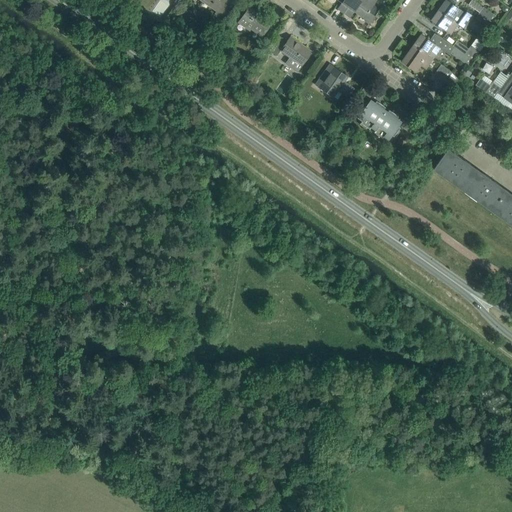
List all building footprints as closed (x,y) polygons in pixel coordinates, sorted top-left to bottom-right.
[(223,20),(231,9),(223,3),(225,0),(205,0),(211,4),(210,6),(217,11),(214,14),(223,20)] [(344,13),(352,0),(339,0),(342,2),(337,8),(344,13)] [(375,2),(376,0),(352,0),(344,13),(350,17),(355,11),(367,20),(366,21),(369,23),(381,7),(375,2)] [(446,0),(447,0),(440,10),(458,23),(465,28),(473,16),(466,11),(465,13),(447,0),(446,0)] [(261,36),(271,22),(249,7),(240,20),(261,36)] [(483,7),(480,12),(490,19),(493,14),(483,7)] [(458,23),(440,10),(432,20),(431,19),(431,20),(439,26),(450,34),(458,23)] [(476,17),(475,18),(486,25),(484,27),(484,28),(492,33),(498,25),(490,19),(480,12),(476,17)] [(422,35),(415,45),(433,58),(440,48),(449,55),(450,53),(468,66),(472,60),(453,46),(435,33),(434,33),(438,36),(434,43),(421,34),(422,35)] [(287,41),(282,37),(277,34),(267,49),(276,56),(280,51),(289,58),(285,64),(297,72),(301,66),(306,59),(312,51),(311,51),(305,47),(305,46),(290,36),(287,41)] [(476,37),(468,49),(457,41),(453,46),(472,60),(484,43),(476,37)] [(433,58),(415,45),(408,55),(406,54),(401,61),(416,71),(420,65),(426,69),(433,58)] [(337,89),(343,93),(348,97),(354,89),(343,81),(347,76),(329,64),(315,84),(332,96),(337,89)] [(435,78),(443,84),(445,83),(450,76),(453,73),(441,64),(434,74),(437,75),(435,78)] [(511,70),(504,82),(505,82),(501,87),(493,82),(490,85),(480,78),(475,85),(495,99),(498,94),(511,103),(511,70)] [(249,76),(247,80),(254,85),(256,81),(249,76)] [(453,88),(458,81),(450,76),(445,83),(453,88)] [(360,93),(368,99),(375,89),(367,83),(360,93)] [(360,122),(372,130),(386,110),(384,109),(386,107),(376,100),(375,102),(370,100),(368,103),(365,101),(359,111),(361,112),(358,116),(362,119),(360,122)] [(387,111),(386,110),(372,130),(382,138),(384,135),(389,138),(391,134),(394,136),(400,127),(398,125),(398,124),(401,121),(397,118),(399,116),(389,109),(387,111)] [(404,117),(401,121),(398,124),(409,132),(414,124),(404,117)] [(393,145),(387,152),(392,156),(397,148),(393,145)] [(463,189),(477,169),(465,160),(460,157),(447,148),(433,168),(463,189)] [(489,178),(477,169),(463,189),(492,210),(506,190),(494,181),(495,181),(490,177),(489,178)] [(511,194),(506,190),(492,210),(511,224),(511,194)]
